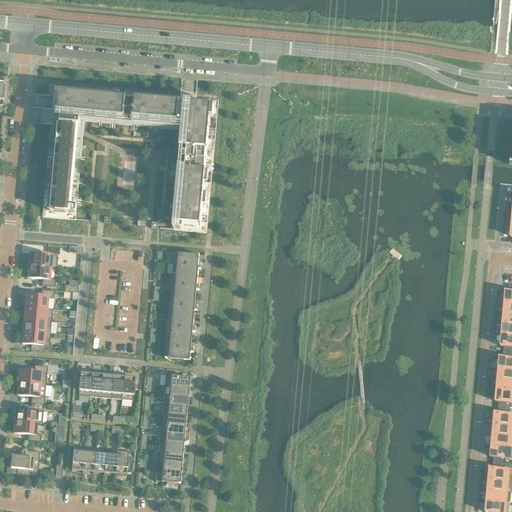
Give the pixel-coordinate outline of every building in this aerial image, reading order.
[(206,234),(219,102),(55,87),(43,218),(75,221),(84,122),(183,131),(174,231),(206,234)] [(56,269),(57,256),(50,256),(29,254),(28,266),(50,268),(50,269),(56,269)] [(200,256),(178,254),(176,276),(198,277),(198,270),(201,270),(202,265),(199,264),(200,256)] [(49,279),(50,269),(50,268),(28,266),(25,266),(25,272),(28,272),(27,279),(42,280),(41,287),(54,288),(55,280),(49,279)] [(197,285),(198,277),(176,276),(174,296),(196,298),(197,290),(199,291),(200,285),(197,285)] [(53,299),(54,292),(41,291),(40,297),(26,296),(24,308),(46,310),(47,299),(53,299)] [(195,306),(196,298),(174,296),(173,317),(194,319),(195,311),(197,311),(198,306),(195,306)] [(503,314),(511,315),(511,304),(504,304),(504,309),(503,314)] [(51,322),(52,310),(46,310),(24,308),(23,320),(51,322)] [(502,325),(511,325),(511,315),(503,314),(503,320),(502,325)] [(193,327),(194,319),(173,317),(171,338),(192,340),(193,332),(195,333),(196,327),(193,327)] [(50,335),(51,322),(23,320),(22,332),(50,335)] [(501,335),(501,336),(511,336),(511,325),(502,325),(502,331),(501,335)] [(49,347),(50,335),(22,332),(21,344),(42,346),(49,347)] [(501,346),(500,347),(503,347),(503,353),(511,353),(511,336),(501,336),(501,342),(501,346)] [(191,348),(192,340),(171,338),(169,359),(190,361),(191,353),(194,353),(194,348),(191,348)] [(498,369),(498,370),(511,370),(511,353),(503,353),(502,358),(499,358),(499,365),(498,369)] [(19,371),(18,384),(45,386),(47,367),(34,366),(34,373),(19,371)] [(497,380),(511,381),(511,370),(498,370),(498,375),(497,380)] [(78,396),(89,397),(91,374),(80,373),(78,396)] [(102,375),(91,374),(89,397),(99,398),(102,375)] [(112,376),(102,375),(99,398),(110,399),(112,376)] [(123,377),(112,376),(110,399),(111,399),(111,395),(121,395),(120,400),(121,400),(123,377)] [(160,376),(159,386),(164,386),(188,388),(188,381),(189,378),(160,376)] [(134,378),(123,377),(121,400),(132,401),(133,390),(137,390),(138,384),(134,384),(134,378)] [(496,391),(511,392),(511,381),(497,380),(497,386),(496,391)] [(18,384),(16,396),(31,398),(31,404),(44,405),(45,397),(51,397),(52,387),(45,386),(18,384)] [(163,395),(163,396),(187,398),(188,389),(188,388),(164,386),(164,387),(169,387),(168,396),(163,395)] [(495,401),(495,402),(498,403),(498,408),(510,409),(511,404),(511,403),(511,392),(496,391),(496,397),(495,401)] [(163,396),(162,406),(187,408),(187,398),(163,396)] [(12,416),(11,421),(14,422),(36,423),(42,424),(44,405),(31,404),(30,410),(15,409),(15,416),(12,416)] [(162,406),(161,415),(186,417),(187,408),(162,406)] [(494,419),(493,425),(511,426),(511,415),(510,415),(510,409),(498,408),(497,414),(494,413),(494,414),(494,419)] [(161,415),(161,425),(185,427),(186,417),(161,415)] [(14,422),(13,434),(28,435),(27,442),(40,443),(41,435),(35,435),(36,423),(14,422)] [(161,425),(160,434),(183,436),(184,436),(185,427),(161,425)] [(493,430),(492,435),(511,437),(511,426),(493,425),(493,430)] [(160,434),(159,444),(182,446),(183,436),(160,434)] [(492,440),(491,446),(511,448),(511,437),(492,435),(492,436),(492,440)] [(159,444),(158,453),(182,455),(183,446),(182,446),(159,444)] [(491,451),(490,458),(493,458),(493,464),(505,465),(506,459),(511,459),(511,448),(491,446),(491,447),(491,451)] [(73,447),(71,471),(76,471),(82,472),(84,449),(73,447)] [(84,449),(82,472),(87,472),(93,473),(95,449),(84,449)] [(95,449),(93,473),(97,473),(104,474),(105,455),(106,450),(105,450),(105,455),(95,454),(95,450),(95,449)] [(105,455),(104,474),(108,474),(114,475),(116,451),(106,450),(105,455)] [(39,452),(27,451),(26,458),(11,456),(10,463),(8,463),(7,474),(16,475),(16,476),(37,478),(39,452)] [(116,451),(114,475),(126,476),(126,470),(130,470),(132,453),(116,451)] [(158,453),(157,463),(181,465),(182,455),(158,453)] [(157,463),(156,472),(161,473),(181,475),(181,465),(157,463)] [(489,474),(488,480),(511,482),(511,470),(505,470),(505,465),(493,464),(492,469),(489,469),(489,470),(489,474)] [(156,472),(155,482),(160,483),(166,483),(166,486),(171,487),(172,484),(178,485),(180,485),(181,475),(161,473),(156,472)] [(488,485),(487,491),(511,493),(511,488),(511,482),(488,480),(488,481),(488,485)] [(487,496),(486,502),(509,504),(511,504),(511,493),(487,491),(487,496)] [(486,507),(485,511),(508,511),(509,504),(486,502),(486,507)]
